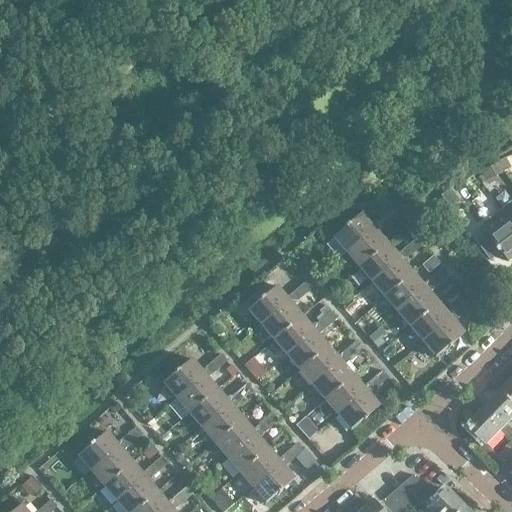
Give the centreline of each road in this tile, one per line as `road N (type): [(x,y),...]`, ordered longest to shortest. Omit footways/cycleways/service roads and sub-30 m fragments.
road 1 (residential): [(314,511),(418,416)]
road 2 (residential): [(511,508),(418,416)]
road 3 (residential): [(418,416),(511,331)]
